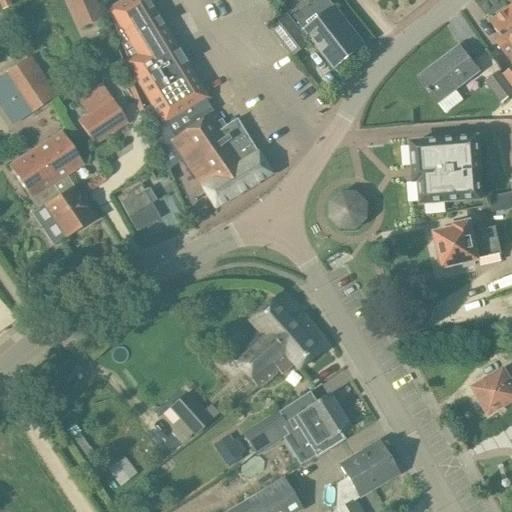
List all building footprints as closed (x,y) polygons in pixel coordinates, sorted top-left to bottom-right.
[(69,0),(81,27),(99,19),(91,0),(69,0)] [(172,135),(215,110),(149,0),(130,0),(111,11),(133,69),(153,103),(172,135)] [(328,0),(315,0),(297,14),(294,17),(335,69),(365,46),(335,7),(334,7),(328,0)] [(511,14),(508,9),(489,23),(501,38),(494,43),(511,64),(511,63),(511,14)] [(299,39),(303,36),(288,17),(273,28),(294,56),(305,47),(299,39)] [(478,72),(459,46),(417,78),(437,104),(438,103),(446,113),(463,100),(455,90),(478,72)] [(57,96),(31,57),(0,77),(26,117),(57,96)] [(511,66),(502,75),(511,87),(511,66)] [(511,87),(502,75),(499,71),(485,82),(501,103),(506,99),(511,107),(511,87)] [(127,123),(100,83),(80,97),(90,113),(78,121),(94,146),(127,123)] [(215,110),(172,135),(153,103),(143,110),(167,169),(186,157),(206,185),(202,187),(215,208),(270,174),(262,161),(250,141),(245,133),(235,119),(225,126),(215,110)] [(83,166),(61,132),(8,167),(31,200),(83,166)] [(412,144),(413,147),(414,168),(416,168),(417,179),(415,179),(415,181),(417,181),(419,203),(481,198),(479,175),(481,175),(478,138),(412,144)] [(92,220),(66,179),(40,196),(66,237),(92,220)] [(145,192),(141,185),(118,198),(129,217),(132,216),(138,227),(155,217),(149,206),(157,202),(150,189),(145,192)] [(511,192),(490,196),(492,210),(511,206),(511,192)] [(357,195),(343,195),(333,204),(332,217),(342,228),(355,227),(366,218),(365,203),(357,195)] [(469,226),(469,223),(454,226),(455,230),(434,234),(442,269),(464,264),(465,268),(475,265),(474,262),(478,261),(478,260),(501,254),(495,228),(478,232),(476,225),(469,226)] [(228,356),(245,375),(253,368),(249,364),(278,342),(286,350),(302,336),(269,301),(248,321),(256,330),(228,356)] [(253,368),(245,375),(256,388),(278,371),(280,374),(292,364),(297,370),(317,352),(302,336),(286,350),(278,342),(249,364),(253,368)] [(51,374),(44,364),(31,374),(38,384),(51,374)] [(511,364),(488,379),(491,383),(474,394),(486,413),(500,405),(502,408),(511,402),(511,364)] [(209,422),(184,395),(169,408),(194,435),(209,422)] [(327,396),(293,418),(291,419),(315,459),(345,441),(339,432),(347,428),(327,396)] [(278,411),(254,427),(269,448),(292,433),(278,411)] [(238,467),(255,454),(241,436),(242,435),(234,423),(216,436),(238,467)] [(396,475),(376,443),(338,466),(346,479),(337,485),(336,510),(333,511),(362,511),(355,500),(396,475)] [(124,458),(107,471),(119,486),(136,473),(124,458)] [(296,511),(300,510),(282,480),(228,511),(296,511)]
